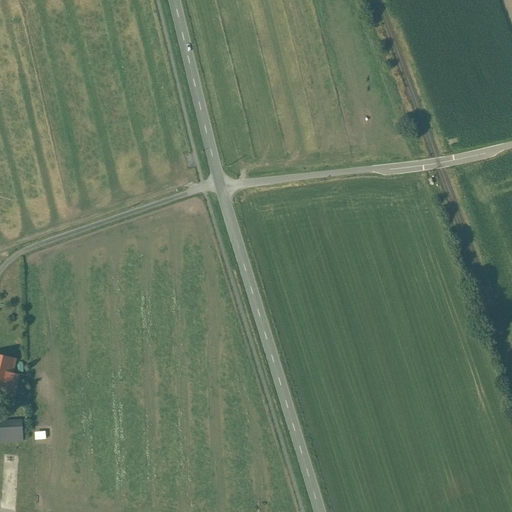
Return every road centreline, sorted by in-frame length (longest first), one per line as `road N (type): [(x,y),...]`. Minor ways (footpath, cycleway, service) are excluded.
road 1 (tertiary): [(219,185),(319,511)]
road 2 (unclassified): [(219,185),(438,162),(511,146)]
road 3 (tertiary): [(174,0),(219,185)]
